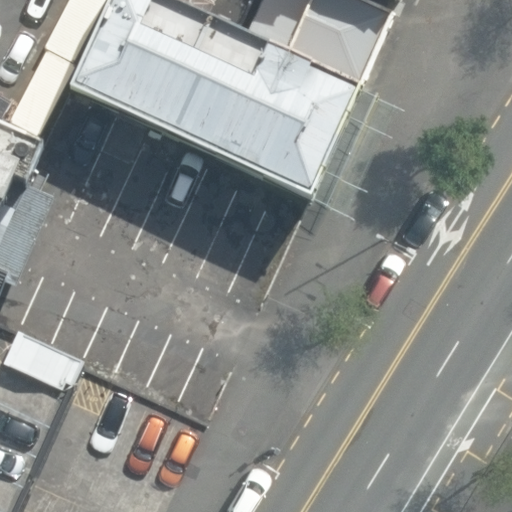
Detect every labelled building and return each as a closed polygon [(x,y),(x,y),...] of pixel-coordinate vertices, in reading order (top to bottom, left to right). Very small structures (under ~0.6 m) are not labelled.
[(311,201),(361,90),(241,37),(158,0),(113,0),(71,97),(311,201)] [(158,0),(241,37),(257,0),(158,0)] [(361,90),(395,16),(359,0),(258,0),(241,37),(361,90)] [(0,238),(41,147),(0,128),(0,238)] [(0,511),(22,511),(87,371),(0,333),(0,511)]
